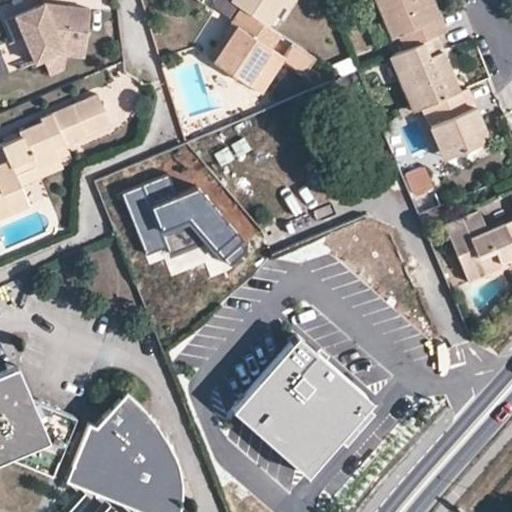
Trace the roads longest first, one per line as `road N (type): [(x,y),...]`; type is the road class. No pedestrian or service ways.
road 1 (secondary): [(511,379),(454,432),(388,511)]
road 2 (secondary): [(414,511),(511,386)]
